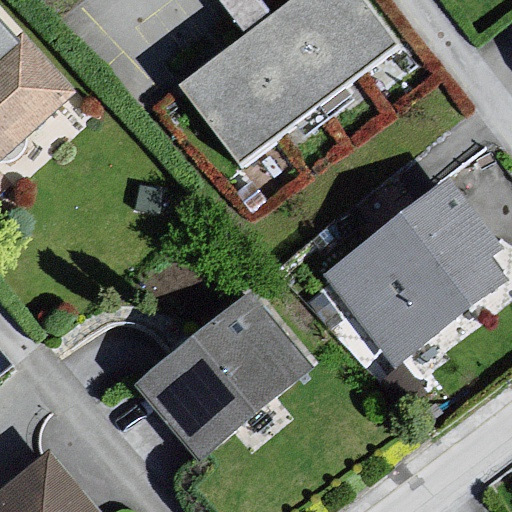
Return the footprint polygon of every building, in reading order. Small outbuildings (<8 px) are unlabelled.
[(398,42),(366,0),(295,0),(176,87),(232,163),(398,42)] [(227,0),(240,19),(267,0),(227,0)] [(0,54),(18,37),(0,18),(0,54)] [(0,163),(75,98),(18,37),(0,54),(0,163)] [(511,261),(446,178),(320,277),(396,374),(511,283),(511,261)] [(246,298),(133,385),(193,463),(306,376),(246,298)] [(92,511),(43,452),(0,486),(0,511),(92,511)]
